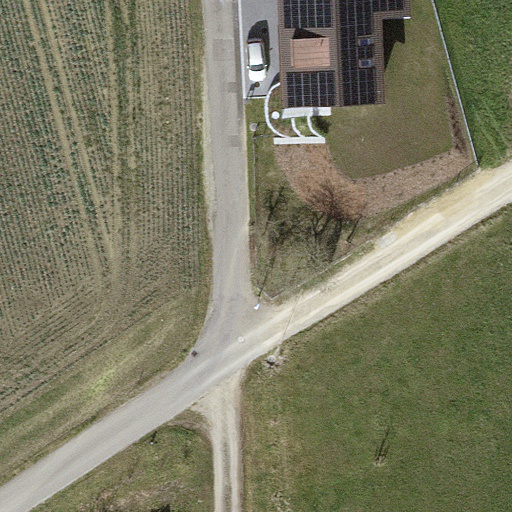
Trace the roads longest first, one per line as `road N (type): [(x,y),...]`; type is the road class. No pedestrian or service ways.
road 1 (residential): [(214,0),(230,122),(229,255),(217,349),(118,432),(0,508)]
road 2 (track): [(217,349),(511,172)]
